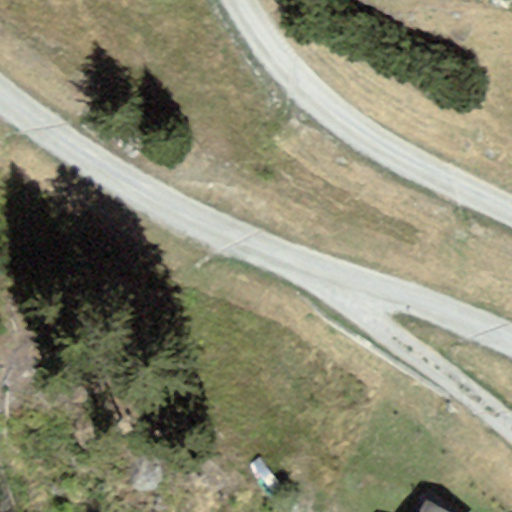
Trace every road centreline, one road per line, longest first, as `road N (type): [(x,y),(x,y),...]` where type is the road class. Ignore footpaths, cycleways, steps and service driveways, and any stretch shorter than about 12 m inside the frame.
road 1 (track): [(0,97),(196,221),(333,282),(511,345)]
road 2 (track): [(511,209),(358,138),(262,43),(241,0)]
road 3 (track): [(333,282),(511,414)]
